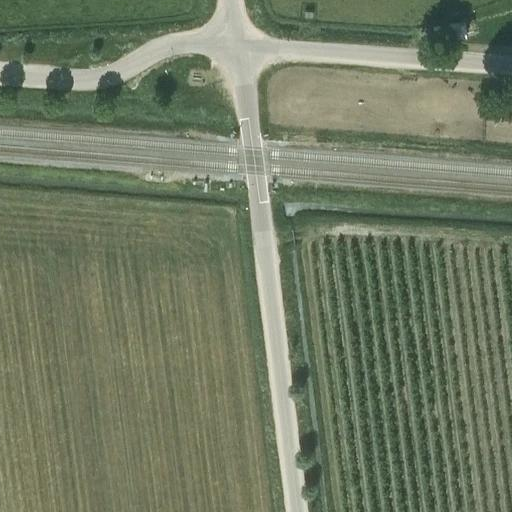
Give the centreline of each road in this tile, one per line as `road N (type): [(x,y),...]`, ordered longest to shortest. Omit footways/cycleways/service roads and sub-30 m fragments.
road 1 (unclassified): [(297,511),(237,45)]
road 2 (unclassified): [(511,67),(237,45)]
road 3 (unclassified): [(237,45),(159,47),(125,70),(84,81),(0,74)]
